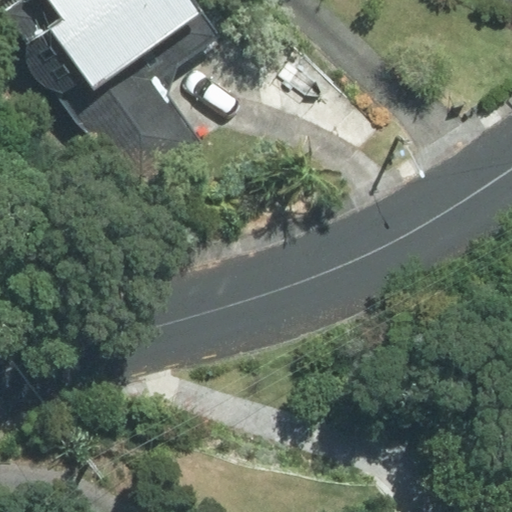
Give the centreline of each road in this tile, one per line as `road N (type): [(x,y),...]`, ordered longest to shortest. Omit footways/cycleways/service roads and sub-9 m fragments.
road 1 (residential): [(0,371),(299,283),(425,226),(511,169)]
road 2 (unknown): [(0,379),(147,511)]
